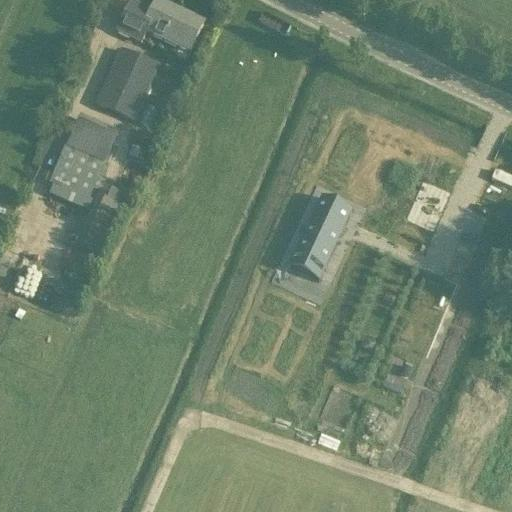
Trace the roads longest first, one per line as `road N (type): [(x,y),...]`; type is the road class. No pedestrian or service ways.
road 1 (track): [(471,511),(215,423),(184,428),(148,511)]
road 2 (tertiary): [(511,110),(283,0)]
